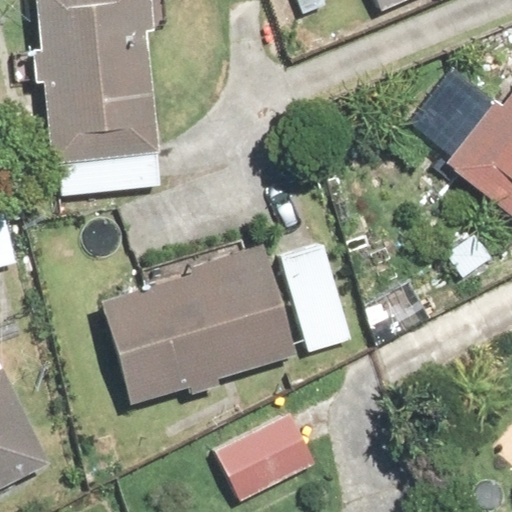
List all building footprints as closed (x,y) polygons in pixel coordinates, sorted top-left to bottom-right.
[(147,0),(34,0),(50,164),(162,153),(147,0)] [(365,0),(370,13),(402,0),(365,0)] [(511,219),(511,83),(447,171),(511,219)] [(273,253),(100,299),(127,403),(301,357),(273,253)] [(7,367),(0,369),(0,489),(53,465),(7,367)] [(284,413),(207,449),(234,505),(310,468),(284,413)]
